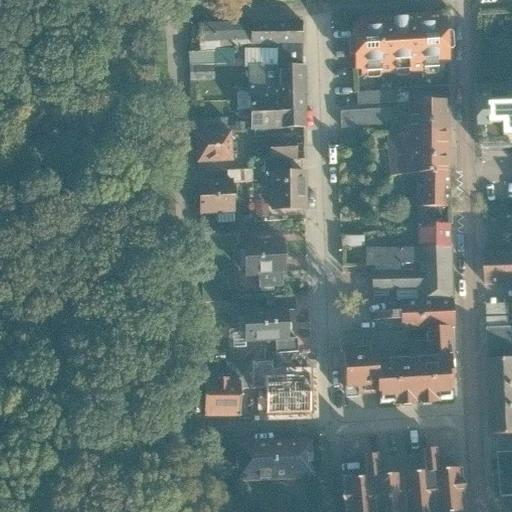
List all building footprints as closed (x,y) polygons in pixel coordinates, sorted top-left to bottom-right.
[(357,24),(352,25),(354,68),(360,68),(360,74),(441,69),(441,64),(446,63),(444,19),(438,20),(438,14),(403,16),(403,19),(393,19),(392,17),(357,19),(357,24)] [(249,23),(250,45),(265,44),(281,44),(282,44),(302,43),(302,22),(249,23)] [(198,24),(198,40),(248,38),(247,23),(198,24)] [(281,44),(281,67),(302,67),(302,43),(282,44),(281,44)] [(214,50),(190,51),(190,63),(214,62),(214,50)] [(214,65),(197,66),(198,78),(215,78),(214,65)] [(248,67),(248,89),(251,129),(303,127),(302,67),(281,67),(248,67)] [(397,89),(358,91),(358,102),(397,101),(397,89)] [(511,89),(481,91),(484,148),(511,147),(511,89)] [(447,127),(447,98),(412,98),(412,127),(447,127)] [(392,108),(341,110),(342,127),(392,125),(392,108)] [(201,118),(201,129),(229,128),(229,117),(201,118)] [(447,127),(412,127),(412,132),(387,132),(388,170),(417,169),(446,169),(447,127)] [(233,160),(232,128),(229,128),(201,129),(199,129),(199,161),(233,160)] [(297,133),(271,134),(271,159),(297,158),(297,133)] [(252,166),(232,167),(233,180),(252,179),(252,166)] [(446,207),(446,169),(417,169),(418,207),(446,207)] [(271,174),(272,210),(304,209),(304,171),(291,172),(271,172),(271,174)] [(234,184),(201,185),(202,212),(235,211),(234,184)] [(268,216),(267,199),(255,200),(256,217),(268,216)] [(421,221),(421,246),(449,246),(449,221),(421,221)] [(363,235),(342,235),(342,246),(363,246),(363,235)] [(240,251),(241,267),(245,267),(245,275),(259,274),(281,273),(283,273),(281,241),(244,242),(244,251),(240,251)] [(449,246),(421,246),(367,247),(367,263),(421,262),(421,267),(373,268),(373,288),(421,287),(422,303),(451,302),(449,246)] [(511,251),(485,253),(486,285),(511,283),(511,251)] [(228,300),(227,276),(202,276),(203,301),(228,300)] [(431,328),(451,327),(451,302),(422,303),(409,304),(410,329),(431,328)] [(511,304),(493,305),(496,353),(511,352),(511,304)] [(237,318),(237,334),(244,334),(245,342),(275,341),(287,340),(286,311),(270,312),(243,312),(243,318),(237,318)] [(343,349),(345,394),(379,393),(379,403),(389,402),(389,404),(399,404),(399,405),(429,403),(429,402),(437,402),(437,400),(448,400),(448,389),(451,388),(450,357),(451,357),(449,328),(425,329),(426,357),(376,361),(374,361),(374,363),(355,364),(355,348),(343,349)] [(511,358),(493,360),(497,437),(511,435),(511,358)] [(205,380),(204,416),(239,416),(239,389),(239,380),(226,379),(205,380)] [(311,440),(235,444),(237,470),(252,470),(253,475),(272,474),(273,479),(313,477),(311,440)] [(424,470),(404,472),(407,511),(463,511),(461,487),(460,467),(439,468),(438,448),(422,449),(424,470)] [(407,511),(404,472),(381,473),(380,453),(366,454),(367,474),(343,476),(345,511),(407,511)] [(511,458),(499,459),(502,497),(511,495),(511,458)]
